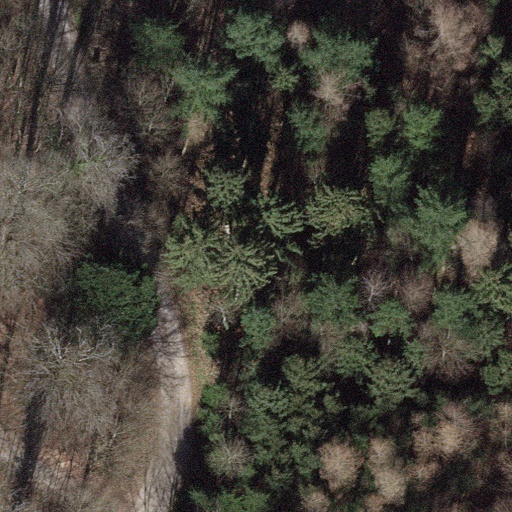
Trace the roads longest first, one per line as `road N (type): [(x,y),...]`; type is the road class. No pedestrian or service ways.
road 1 (track): [(157,511),(182,425),(178,374),(141,252),(82,109),(55,0)]
road 2 (track): [(101,511),(0,444)]
